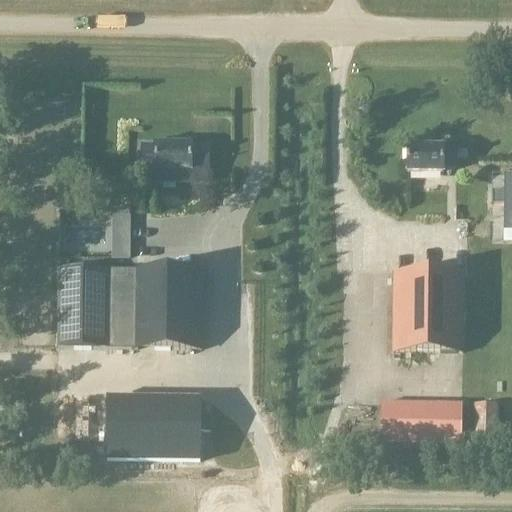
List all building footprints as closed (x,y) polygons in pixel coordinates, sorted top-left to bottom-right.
[(190,184),(190,172),(190,146),(154,146),(141,146),(141,184),(190,184)] [(455,168),(454,149),(442,149),(442,148),(406,148),(406,175),(442,175),(442,168),(455,168)] [(511,175),(502,175),(502,192),(492,192),(491,204),(502,204),(502,231),(511,231),(511,175)] [(124,250),(93,249),(93,260),(124,260),(124,250)] [(200,351),(201,272),(57,271),(57,350),(200,351)] [(462,354),(463,275),(393,274),(392,353),(462,354)] [(210,418),(200,418),(200,403),(107,402),(106,463),(199,464),(200,433),(210,433),(210,418)] [(460,448),(461,405),(380,404),(379,447),(460,448)]
